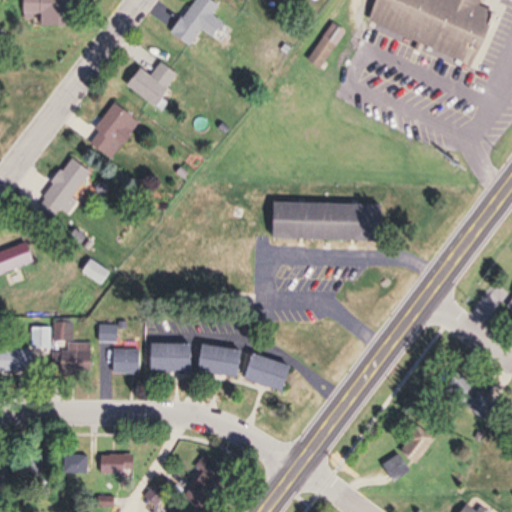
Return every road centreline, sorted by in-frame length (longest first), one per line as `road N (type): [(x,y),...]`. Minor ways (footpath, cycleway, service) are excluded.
road 1 (primary): [(272,511),(511,192)]
road 2 (residential): [(305,470),(200,413),(0,410)]
road 3 (residential): [(0,186),(140,0)]
